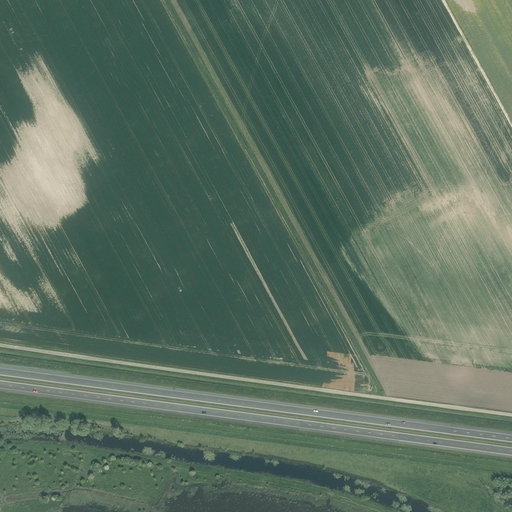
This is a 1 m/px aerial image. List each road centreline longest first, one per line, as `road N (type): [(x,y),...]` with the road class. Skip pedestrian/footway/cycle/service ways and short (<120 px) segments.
road 1 (motorway): [(511,439),(0,370)]
road 2 (unclassified): [(0,345),(511,414)]
road 3 (motorway): [(0,385),(511,452)]
